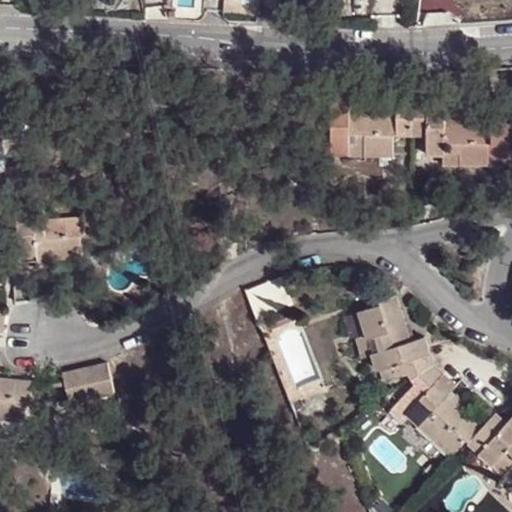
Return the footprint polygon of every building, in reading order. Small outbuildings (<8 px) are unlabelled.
[(395,132),(412,133),(412,97),(396,97),(396,112),(352,111),(351,99),(334,98),(333,151),(350,151),(350,133),(358,133),(358,142),(367,141),(367,154),(394,154),(395,132)] [(412,97),(412,133),(427,133),(427,153),(443,153),(444,139),(451,140),(451,149),(460,149),(461,162),(491,162),(492,141),(511,141),(511,112),(494,113),(494,122),(466,123),(446,123),(446,113),(446,97),(412,97)] [(465,113),(446,113),(446,123),(466,123),(465,113)] [(350,133),(350,151),(350,154),(367,154),(367,141),(358,142),(358,133),(350,133)] [(444,162),(461,162),(460,149),(451,149),(451,140),(444,139),(443,153),(444,162)] [(511,141),(492,141),(491,162),(511,161),(511,141)] [(47,201),(39,202),(38,211),(48,211),(47,201)] [(57,243),(57,256),(84,255),(83,234),(87,233),(86,216),(48,217),(48,211),(38,211),(39,202),(21,202),(24,258),(42,257),(41,235),(48,234),(49,244),(57,243)] [(42,257),(57,256),(57,243),(49,244),(48,234),(41,235),(42,257)] [(17,282),(17,297),(34,297),(34,271),(17,271),(17,282)] [(433,366),(426,345),(423,338),(412,342),(395,297),(379,302),(380,306),(360,312),(368,338),(359,341),(365,357),(374,354),(379,368),(382,368),(387,382),(407,374),(411,379),(433,366)] [(269,330),(295,319),(290,306),(263,317),(269,330)] [(0,329),(5,330),(8,314),(0,313),(0,329)] [(116,389),(109,360),(94,363),(102,393),(116,389)] [(87,396),(102,393),(94,363),(80,367),(87,396)] [(450,380),(433,366),(411,379),(415,385),(390,409),(403,421),(408,416),(418,424),(434,410),(438,415),(432,421),(438,427),(431,435),(433,437),(450,455),(465,440),(468,442),(480,429),(459,408),(451,401),(447,396),(457,388),(450,380)] [(87,396),(80,367),(64,370),(71,399),(87,396)] [(0,376),(0,415),(27,419),(29,397),(46,398),(48,382),(0,376)] [(456,397),(451,401),(459,408),(465,403),(456,397)] [(418,424),(413,429),(428,442),(433,437),(431,435),(438,427),(432,421),(438,415),(434,410),(418,424)] [(511,417),(506,423),(496,412),(480,429),(468,442),(492,465),(508,449),(511,454),(511,455),(506,461),(511,466),(511,467),(504,476),(511,483),(511,417)] [(511,454),(508,449),(492,465),(504,476),(511,467),(511,466),(506,461),(511,455),(511,454)]
